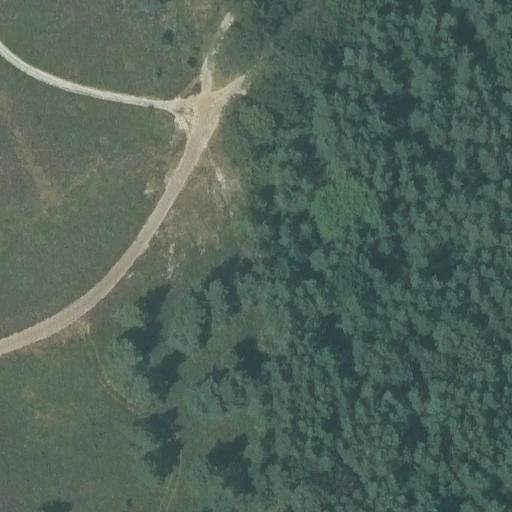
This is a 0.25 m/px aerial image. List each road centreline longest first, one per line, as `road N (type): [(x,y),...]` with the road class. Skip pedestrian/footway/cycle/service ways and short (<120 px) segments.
road 1 (track): [(211,126),(159,212),(95,293),(64,318),(0,347)]
road 2 (track): [(0,49),(32,76),(64,88),(165,105)]
road 3 (track): [(211,126),(322,0)]
road 4 (track): [(165,105),(200,73),(247,0)]
